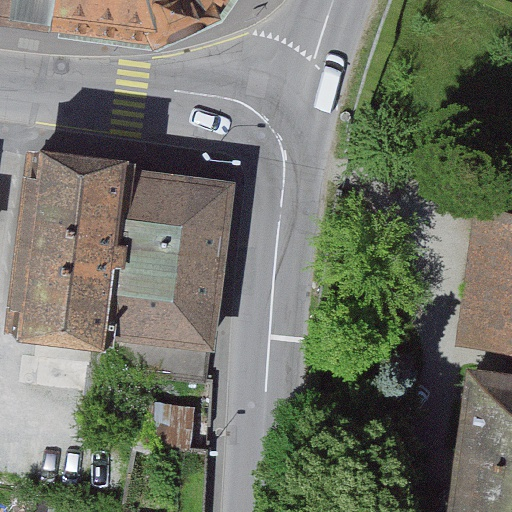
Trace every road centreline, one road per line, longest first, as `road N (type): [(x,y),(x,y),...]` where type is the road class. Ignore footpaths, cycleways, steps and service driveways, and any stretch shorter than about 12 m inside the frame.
road 1 (primary): [(303,104),(260,511)]
road 2 (secondary): [(0,86),(132,103),(303,104)]
